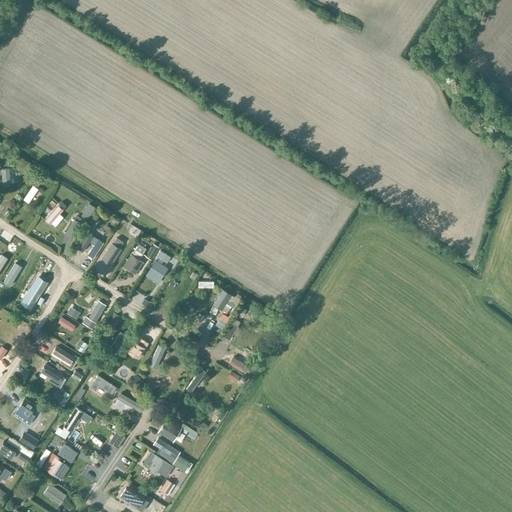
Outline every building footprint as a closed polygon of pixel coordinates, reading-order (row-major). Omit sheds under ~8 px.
[(8,171),(8,170),(3,170),(3,178),(0,178),(0,186),(4,186),(4,188),(10,187),(10,186),(15,185),(14,171),(8,171)] [(35,182),(23,198),(29,203),(41,186),(35,182)] [(60,203),(46,218),(52,223),(65,208),(60,203)] [(86,222),(76,215),(65,232),(76,239),(86,222)] [(94,243),(88,253),(95,257),(105,240),(102,237),(103,234),(95,229),(93,233),(89,230),(79,246),(85,250),(91,241),(94,243)] [(102,258),(110,264),(120,249),(119,248),(123,242),(116,237),(112,244),(112,243),(102,258)] [(158,247),(153,244),(145,256),(151,260),(158,247)] [(131,255),(124,266),(135,273),(142,261),(139,260),(143,254),(135,249),(132,255),(131,255)] [(165,255),(158,251),(153,258),(155,259),(145,275),(158,284),(168,268),(160,263),(165,255)] [(183,263),(178,285),(183,286),(188,264),(183,263)] [(49,275),(41,270),(25,294),(33,299),(49,275)] [(211,278),(197,278),(197,287),(212,286),(211,278)] [(231,295),(222,289),(212,305),(221,311),(231,295)] [(86,317),(81,323),(90,329),(105,305),(99,301),(88,318),(86,317)] [(69,304),(66,309),(79,318),(82,313),(69,304)] [(61,315),(58,320),(73,330),(76,324),(61,315)] [(226,335),(232,338),(240,325),(234,321),(226,335)] [(149,342),(140,337),(137,342),(133,340),(126,352),(138,359),(149,342)] [(75,348),(81,352),(86,343),(80,340),(75,348)] [(56,346),(51,354),(66,363),(64,365),(71,369),(76,361),(72,358),(73,357),(56,346)] [(165,349),(159,346),(152,365),(157,367),(165,349)] [(62,374),(45,364),(40,372),(55,381),(53,383),(60,387),(65,379),(61,376),(62,374)] [(97,380),(103,384),(109,374),(94,364),(81,385),(91,390),(97,380)] [(189,386),(196,391),(209,372),(202,367),(189,386)] [(80,379),(83,372),(73,368),(70,375),(80,379)] [(225,375),(236,379),(238,374),(227,370),(225,375)] [(80,385),(73,395),(78,398),(85,388),(80,385)] [(59,391),(51,399),(58,407),(66,399),(59,391)] [(144,405),(121,392),(115,403),(130,412),(133,407),(140,411),(144,405)] [(17,409),(26,415),(23,420),(28,424),(34,415),(30,413),(35,405),(24,398),(17,409)] [(68,432),(71,427),(72,427),(79,417),(88,423),(91,417),(75,407),(65,423),(62,420),(58,426),(68,432)] [(180,429),(165,419),(157,431),(173,441),(180,429)] [(115,447),(124,432),(118,428),(108,443),(115,447)] [(180,451),(157,437),(153,444),(154,445),(153,447),(177,463),(178,460),(175,458),(180,451)] [(18,448),(4,439),(0,445),(0,449),(12,457),(18,448)] [(173,466),(150,451),(142,464),(156,473),(157,471),(166,477),(173,466)] [(57,476),(65,464),(55,457),(47,470),(57,476)] [(168,496),(175,485),(167,479),(160,491),(168,496)] [(50,483),(44,493),(60,504),(67,494),(50,483)] [(144,496),(126,484),(118,497),(136,509),(137,508),(142,511),(142,510),(145,511),(150,511),(155,506),(143,499),(144,496)]
